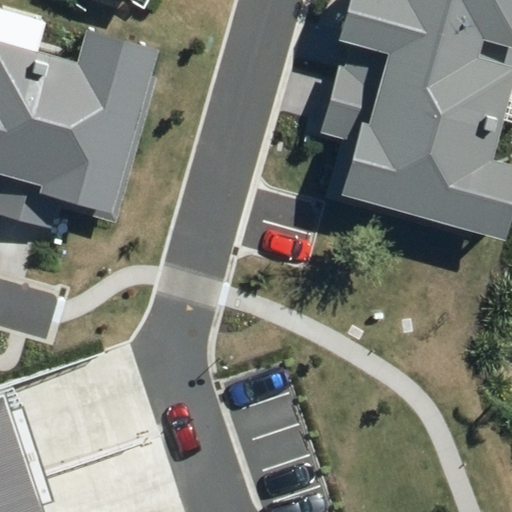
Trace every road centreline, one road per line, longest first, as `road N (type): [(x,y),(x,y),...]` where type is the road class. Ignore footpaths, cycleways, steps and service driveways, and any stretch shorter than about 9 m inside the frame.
road 1 (residential): [(268,0),(192,324),(201,391),(242,511)]
road 2 (unknown): [(0,247),(52,256),(154,242)]
